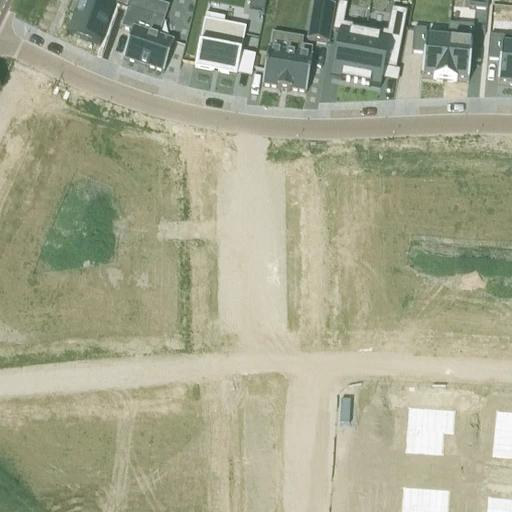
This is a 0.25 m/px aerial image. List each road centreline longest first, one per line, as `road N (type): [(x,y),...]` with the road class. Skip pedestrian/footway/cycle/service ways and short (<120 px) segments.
road 1 (residential): [(0,43),(119,98),(244,128),(511,124)]
road 2 (unknown): [(0,387),(97,372),(255,365),(511,375)]
road 3 (unknown): [(255,365),(232,126)]
